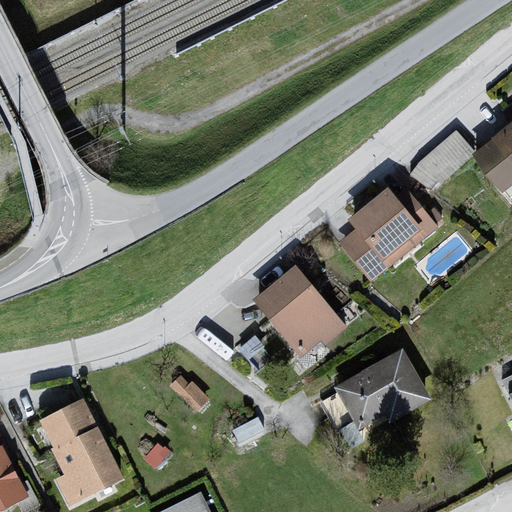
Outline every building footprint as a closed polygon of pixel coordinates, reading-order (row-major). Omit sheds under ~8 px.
[(511,182),(511,122),(469,159),(498,194),(511,182)] [(456,125),(410,165),(430,187),(476,148),(456,125)] [(350,232),(337,245),(366,283),(434,230),(402,193),(392,198),(385,190),(344,221),(350,232)] [(292,269),(250,303),(295,359),(342,329),(292,269)] [(398,352),(329,392),(361,438),(429,403),(398,352)] [(511,414),(511,373),(493,382),(511,414)] [(79,403),(35,424),(59,477),(51,483),(64,507),(122,482),(79,403)] [(0,508),(22,498),(0,448),(0,508)] [(212,511),(202,493),(162,511),(212,511)]
